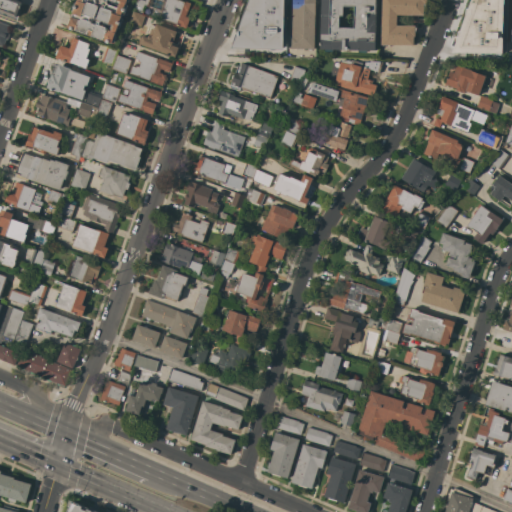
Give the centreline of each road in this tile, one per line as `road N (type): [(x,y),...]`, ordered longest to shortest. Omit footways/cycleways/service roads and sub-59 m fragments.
road 1 (residential): [(445,0),(384,150),(316,240),(242,484)]
road 2 (residential): [(226,0),(68,430)]
road 3 (residential): [(511,255),(425,511)]
road 4 (residential): [(303,511),(109,427),(68,430)]
road 5 (residential): [(48,0),(0,135)]
